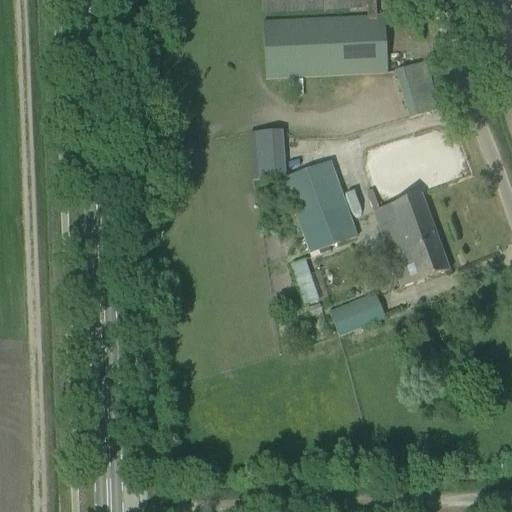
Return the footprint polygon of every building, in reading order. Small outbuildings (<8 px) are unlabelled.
[(366,0),(260,0),(261,15),(367,11),(366,0)] [(262,23),(265,81),(387,75),(384,17),(376,17),(374,0),(366,0),(367,11),(368,18),(262,23)] [(438,111),(424,63),(394,73),(408,120),(438,111)] [(280,181),(307,257),(357,238),(331,163),(280,181)] [(436,241),(420,196),(373,213),(389,258),(391,258),(436,241)] [(448,272),(436,241),(391,258),(389,258),(400,289),(448,272)] [(309,277),(304,262),(289,267),(294,280),(309,277)] [(318,304),(309,277),(294,280),(303,308),(318,304)] [(384,320),(375,296),(329,314),(338,339),(384,320)]
